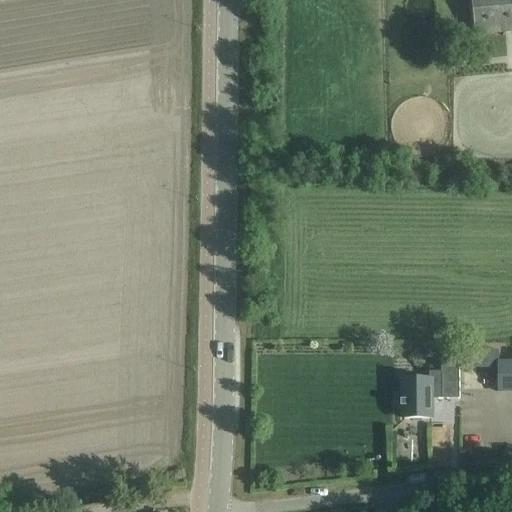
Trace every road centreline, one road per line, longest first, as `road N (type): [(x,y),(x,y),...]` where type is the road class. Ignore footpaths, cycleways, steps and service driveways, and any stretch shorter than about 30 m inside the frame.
road 1 (tertiary): [(228,0),(217,511)]
road 2 (unclassified): [(247,511),(511,469)]
